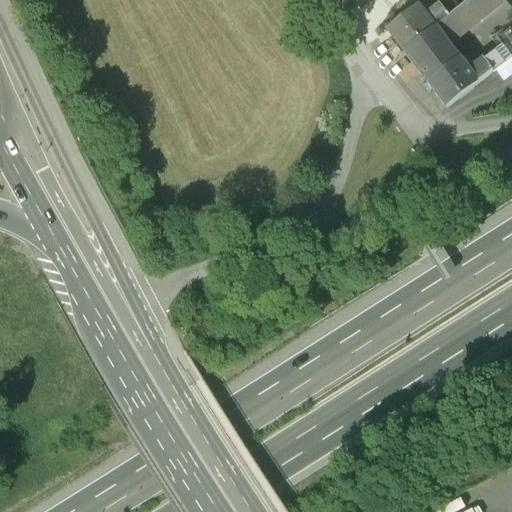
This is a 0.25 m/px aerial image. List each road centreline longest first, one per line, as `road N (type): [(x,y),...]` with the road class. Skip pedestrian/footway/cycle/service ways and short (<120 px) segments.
road 1 (motorway): [(511,252),(102,511)]
road 2 (motorway): [(178,511),(511,300)]
road 3 (secondary): [(96,284),(99,227),(0,30)]
road 4 (secondary): [(115,313),(234,511)]
road 5 (residential): [(316,226),(115,313)]
road 6 (residential): [(511,152),(316,226)]
road 7 (unclassified): [(374,71),(357,104),(334,196),(316,226)]
